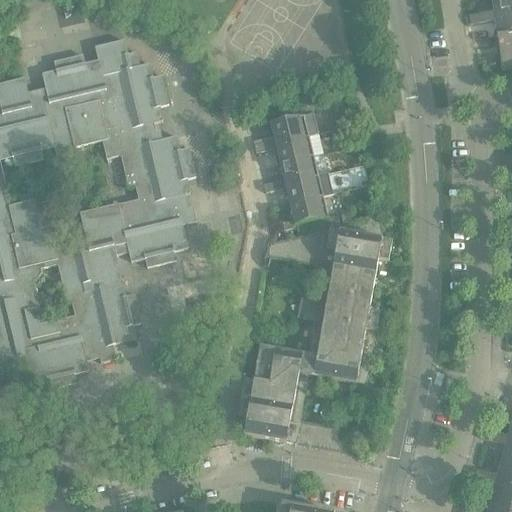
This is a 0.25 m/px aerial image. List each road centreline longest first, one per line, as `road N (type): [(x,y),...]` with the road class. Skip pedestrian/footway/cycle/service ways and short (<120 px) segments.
road 1 (residential): [(217,480),(258,235),(213,47)]
road 2 (residential): [(477,380),(480,185),(490,111)]
road 3 (residential): [(217,480),(265,470),(392,488),(441,480)]
road 4 (residential): [(81,511),(217,480)]
road 5 (residential): [(490,111),(460,75),(449,0)]
